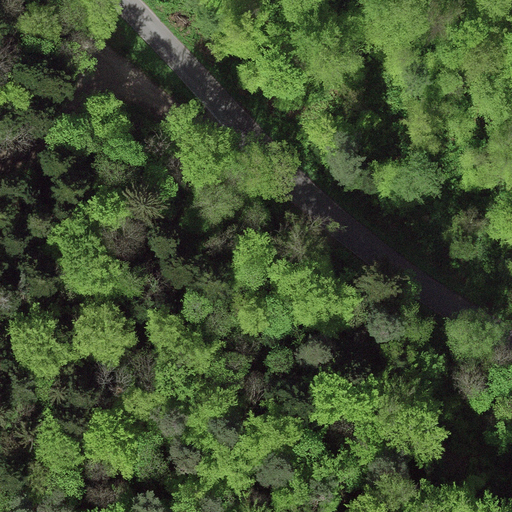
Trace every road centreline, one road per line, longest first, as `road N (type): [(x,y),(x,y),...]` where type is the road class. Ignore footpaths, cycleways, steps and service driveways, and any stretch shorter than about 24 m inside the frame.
road 1 (track): [(0,151),(21,153),(55,133),(84,86),(83,11),(69,0)]
road 2 (track): [(89,55),(167,112),(210,130),(245,122)]
